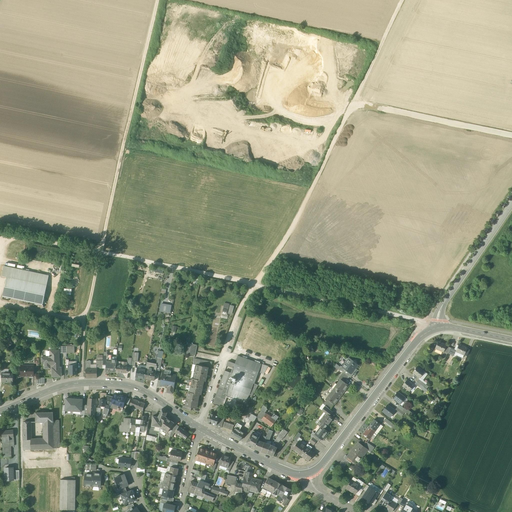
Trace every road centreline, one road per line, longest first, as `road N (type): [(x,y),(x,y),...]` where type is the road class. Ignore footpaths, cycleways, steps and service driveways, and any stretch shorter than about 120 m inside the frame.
road 1 (track): [(403,0),(254,284)]
road 2 (track): [(158,0),(99,252)]
road 3 (tertiary): [(0,411),(66,385),(101,382),(145,391),(199,427)]
road 4 (tertiary): [(312,471),(418,338),(436,328)]
road 5 (unclassified): [(436,328),(439,310),(511,205)]
road 6 (track): [(82,382),(83,324),(99,252)]
